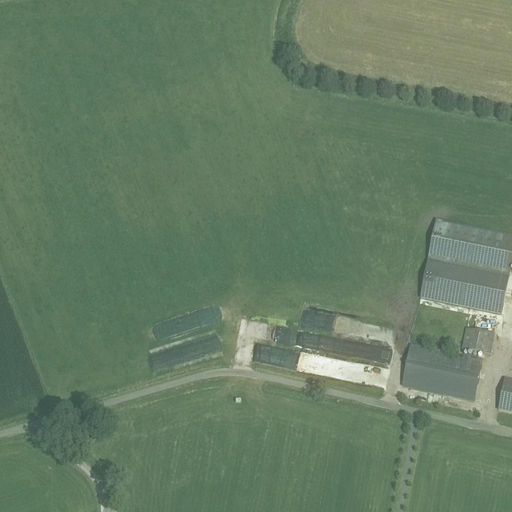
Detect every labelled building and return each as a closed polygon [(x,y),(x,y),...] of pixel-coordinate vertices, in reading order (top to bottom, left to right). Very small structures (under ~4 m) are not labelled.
[(429,261),(510,277),(511,267),(511,236),(437,221),(429,261)] [(501,321),(510,277),(429,261),(420,304),(501,321)] [(491,356),(495,334),(466,328),(462,350),(491,356)] [(475,402),(483,361),(411,346),(402,386),(475,402)] [(511,381),(505,380),(499,411),(511,414),(511,381)]
